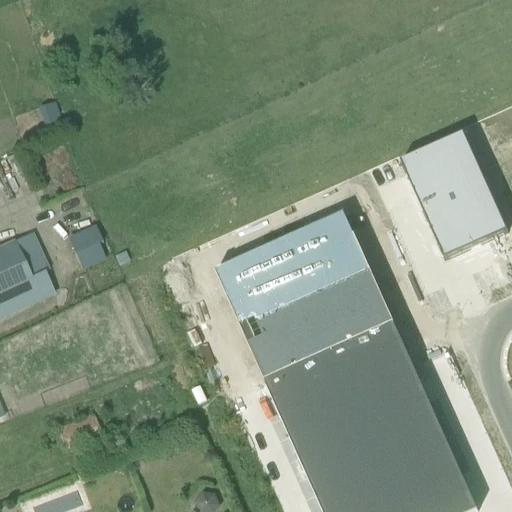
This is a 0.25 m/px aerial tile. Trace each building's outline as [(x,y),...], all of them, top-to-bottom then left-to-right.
[(400,165),(444,264),(508,235),(464,136),(400,165)] [(479,511),(346,216),(216,274),(322,511),(479,511)] [(0,321),(54,296),(43,274),(30,280),(12,243),(0,248),(0,321)] [(75,256),(82,271),(105,261),(98,246),(75,256)] [(56,431),(65,453),(103,438),(94,416),(56,431)] [(202,495),(194,505),(197,511),(217,511),(220,509),(215,497),(202,495)]
